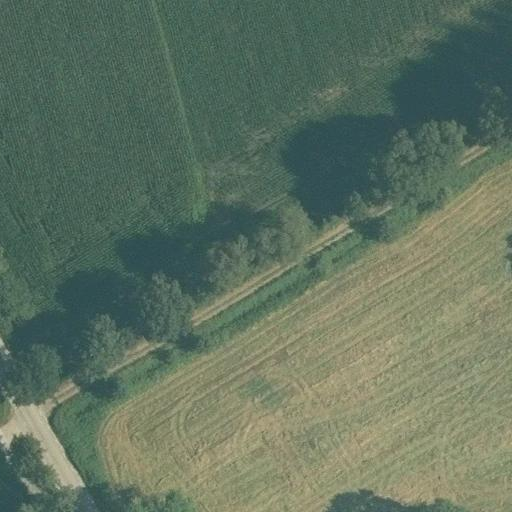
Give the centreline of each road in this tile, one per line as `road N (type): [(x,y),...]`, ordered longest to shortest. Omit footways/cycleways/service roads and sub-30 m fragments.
road 1 (track): [(511,123),(29,416)]
road 2 (tertiary): [(84,511),(0,364)]
